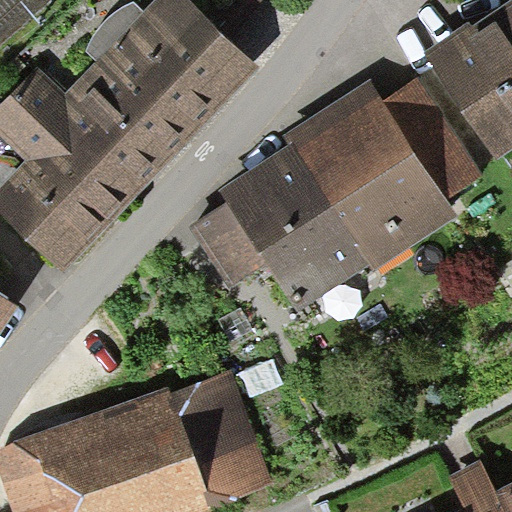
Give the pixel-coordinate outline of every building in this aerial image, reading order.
[(218,25),(192,0),(157,0),(145,12),(134,4),(116,14),(97,32),(87,51),(98,62),(67,94),(38,68),(0,107),(0,137),(27,164),(0,191),(0,207),(62,268),(129,200),(166,162),(181,147),(260,67),(234,42),(218,25)] [(236,0),(218,25),(234,42),(265,0),(236,0)] [(497,161),(511,150),(511,0),(477,25),(473,28),(468,21),(422,54),(497,161)] [(265,264),(296,310),(370,261),(375,269),(460,213),(453,203),(491,178),(422,72),(385,97),(372,77),(284,135),(294,150),(227,194),(231,200),(190,227),(230,287),(265,264)] [(0,337),(23,304),(0,288),(0,337)] [(270,481),(229,372),(172,393),(169,386),(6,447),(0,457),(0,469),(15,511),(208,511),(206,505),(270,481)] [(511,511),(511,471),(503,454),(459,477),(473,505),(458,511),(511,511)]
